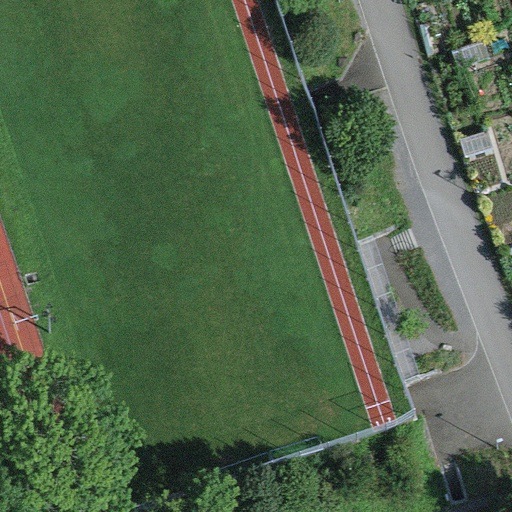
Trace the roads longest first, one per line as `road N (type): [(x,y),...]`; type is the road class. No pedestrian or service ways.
road 1 (residential): [(511,360),(440,180),(381,0)]
road 2 (motorway): [(468,0),(511,139)]
